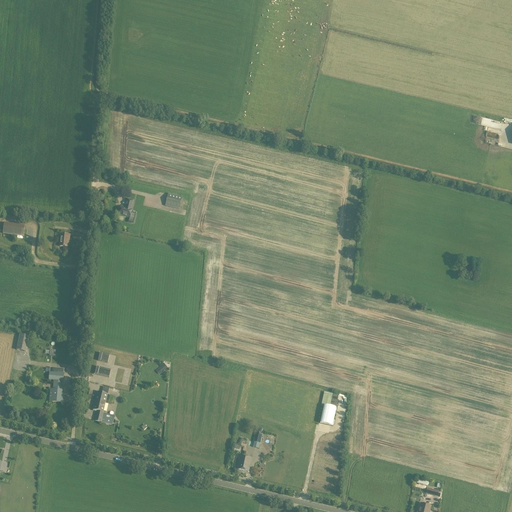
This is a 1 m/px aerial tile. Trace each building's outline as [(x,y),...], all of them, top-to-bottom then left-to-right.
[(180,210),(183,197),(168,194),(165,206),(180,210)] [(130,218),(134,201),(127,199),(125,208),(121,207),(119,215),(130,218)] [(23,236),(25,226),(4,223),(3,234),(23,236)] [(69,241),(70,235),(61,235),(60,247),(68,247),(68,241),(69,241)] [(26,352),(30,337),(20,335),(16,350),(26,352)] [(108,363),(109,356),(100,354),(98,361),(108,363)] [(156,370),(159,374),(168,368),(164,364),(156,370)] [(109,378),(111,370),(97,367),(95,374),(109,378)] [(53,385),(61,386),(61,381),(63,381),(64,369),(51,368),(51,373),(49,373),(49,380),(53,380),(53,385)] [(60,391),(61,386),(53,385),(53,390),(51,390),(50,402),(63,403),(63,394),(62,394),(62,391),(60,391)] [(103,415),(107,395),(98,392),(94,407),(93,408),(93,410),(93,411),(96,411),(97,411),(98,411),(95,421),(113,425),(114,418),(103,415)] [(324,406),(320,424),(332,427),(336,409),(337,409),(338,406),(336,406),(338,396),(324,392),(321,406),(324,406)] [(260,444),(262,434),(256,433),(253,442),(260,444)] [(249,472),(252,458),(240,455),(237,470),(249,472)] [(427,488),(425,494),(434,496),(435,490),(427,488)]
